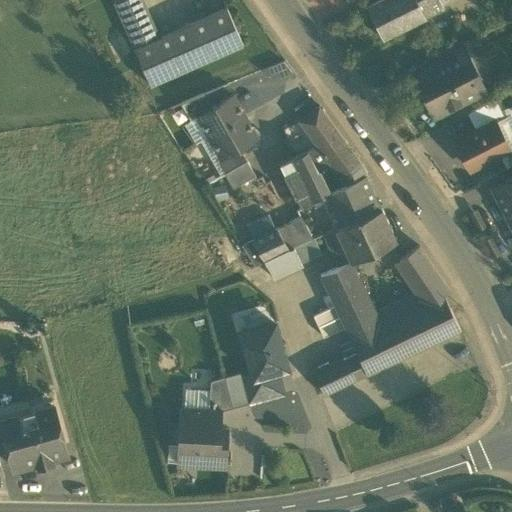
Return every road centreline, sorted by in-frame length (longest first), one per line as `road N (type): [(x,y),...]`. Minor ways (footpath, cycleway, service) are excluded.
road 1 (secondary): [(511,367),(476,285),(283,0)]
road 2 (tertiary): [(303,505),(511,447)]
